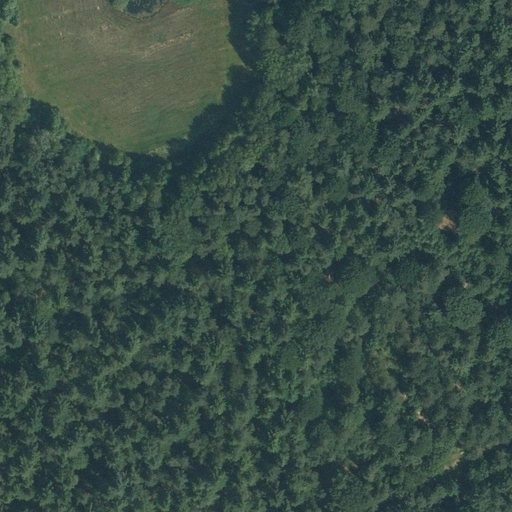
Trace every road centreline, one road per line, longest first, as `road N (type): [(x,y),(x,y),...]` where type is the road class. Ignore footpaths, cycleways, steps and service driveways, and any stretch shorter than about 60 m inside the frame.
road 1 (track): [(435,14),(402,81),(355,146),(333,162),(284,174),(167,273),(0,338)]
road 2 (track): [(351,511),(511,426)]
road 3 (track): [(511,167),(435,14)]
